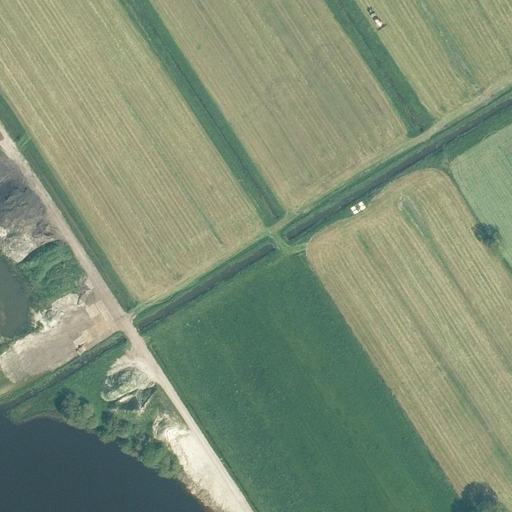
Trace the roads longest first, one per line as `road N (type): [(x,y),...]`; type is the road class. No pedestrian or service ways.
road 1 (track): [(247,511),(0,128)]
road 2 (track): [(511,82),(263,233)]
road 3 (track): [(0,392),(125,320)]
